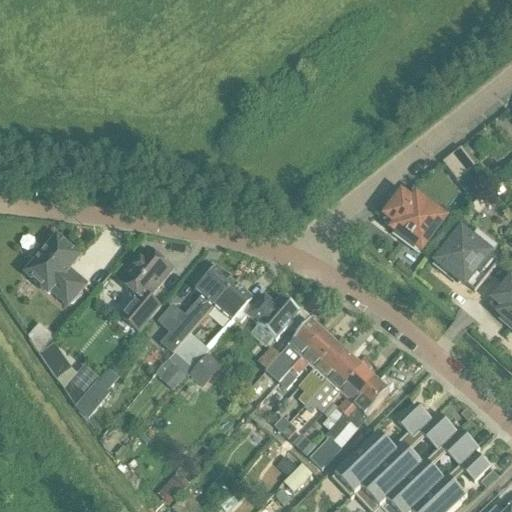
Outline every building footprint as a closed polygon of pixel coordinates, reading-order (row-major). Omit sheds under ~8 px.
[(451,159),(466,177),(476,170),(460,151),(451,159)] [(466,177),(451,159),(442,166),(457,185),(466,177)] [(411,207),(401,199),(397,205),(395,204),(377,218),(384,222),(382,224),(405,242),(404,243),(404,244),(404,245),(404,246),(405,246),(405,247),(419,257),(444,222),(415,201),(411,207)] [(477,236),(471,244),(461,236),(434,268),(447,279),(448,279),(449,279),(451,279),(452,278),(474,296),(498,266),(488,258),(494,250),(477,236)] [(35,265),(25,277),(48,296),(50,294),(67,309),(85,289),(67,274),(79,260),(57,240),(46,252),(43,249),(32,262),(35,265)] [(146,251),(117,285),(131,295),(129,298),(130,305),(131,306),(119,321),(138,337),(161,310),(151,301),(174,274),(146,251)] [(172,309),(159,324),(171,334),(161,346),(172,355),(213,309),(234,285),(231,283),(231,280),(227,276),(225,277),(216,269),(196,294),(201,299),(184,319),(172,309)] [(511,282),(489,309),(510,328),(510,329),(510,330),(510,331),(510,332),(511,333),(511,282)] [(234,285),(213,309),(231,325),(234,321),(237,324),(237,323),(239,324),(240,325),(241,325),(247,318),(253,310),(252,310),(248,306),(252,301),(244,294),(244,291),(240,288),(237,288),(234,285)] [(252,310),(253,310),(247,318),(276,343),(298,316),(280,300),(274,307),(263,297),(252,310)] [(280,386),(324,337),(310,325),(280,358),(278,360),(266,374),(280,386)] [(51,340),(39,330),(28,341),(38,355),(51,340)] [(209,354),(194,341),(200,334),(196,330),(169,363),(175,368),(162,383),(171,391),(184,376),(188,379),(188,378),(206,357),(209,354)] [(324,337),(280,386),(286,392),(296,381),(295,381),(307,367),(314,373),(315,374),(337,349),(324,337)] [(299,401),(306,407),(307,407),(350,360),(337,349),(315,374),(314,373),(300,388),(306,393),(299,401)] [(54,351),(38,361),(44,369),(60,360),(54,351)] [(206,357),(188,378),(204,391),(222,370),(206,357)] [(340,397),(363,372),(350,360),(307,407),(306,407),(304,409),(311,415),(317,408),(323,414),(339,396),(340,397)] [(85,369),(64,394),(74,408),(98,380),(85,369)] [(343,419),(376,384),(363,372),(340,397),(346,402),(336,413),(343,419)] [(97,387),(76,413),(90,425),(112,399),(109,396),(121,382),(110,374),(99,388),(97,387)] [(376,384),(343,419),(346,421),(308,462),(321,473),(340,452),(332,444),(350,425),(356,430),(388,395),(376,384)] [(378,437),(331,482),(349,502),(430,422),(417,408),(397,426),(407,437),(392,451),(378,437)] [(430,422),(349,502),(350,503),(354,499),(366,511),(376,511),(455,434),(438,416),(431,423),(430,422)] [(282,422),(274,432),(280,437),(289,428),(282,422)] [(289,428),(280,437),(288,444),(296,435),(289,428)] [(455,434),(376,511),(378,511),(379,511),(414,511),(477,450),(459,432),(456,435),(455,434)] [(305,460),(313,451),(300,440),(292,449),(305,460)] [(477,450),(414,511),(455,511),(466,502),(452,487),(464,476),(474,486),(490,471),(476,456),(479,453),(477,450)] [(285,460),(276,469),(287,480),(296,470),(285,460)] [(285,487),(294,495),(310,478),(301,470),(285,487)] [(188,488),(176,476),(156,497),(168,508),(188,488)] [(201,511),(184,497),(171,511),(201,511)]
